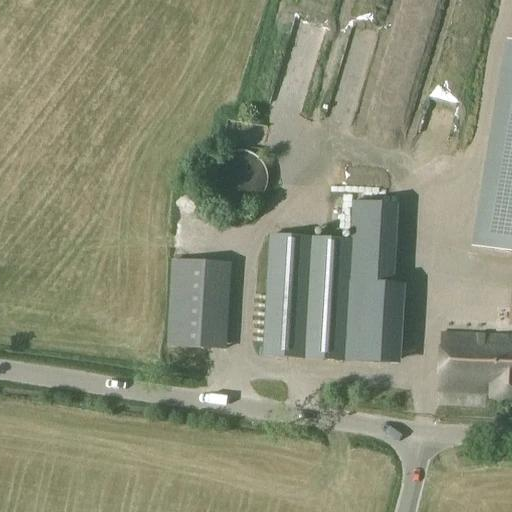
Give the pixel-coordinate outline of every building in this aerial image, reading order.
[(511,42),(509,42),(475,247),(511,252),(511,42)] [(213,177),(213,179),(214,182),(214,184),(214,186),(215,189),(216,191),(217,193),(219,195),(220,197),(222,198),(224,200),(226,201),(228,203),(230,204),(232,204),(234,205),(237,205),(239,206),(241,206),(244,205),(246,205),(248,204),(251,204),(253,203),(255,201),(257,200),(259,199),(260,197),(262,195),(263,193),(264,191),(265,189),(266,187),(267,184),(267,182),(267,180),(267,178),(267,175),(267,173),(266,171),(265,168),(264,166),(263,164),(262,162),(260,160),(259,159),(257,157),(255,156),(253,155),(251,154),(249,153),(247,153),(245,152),(243,152),(240,152),(238,152),(235,152),(233,153),(231,153),(229,154),(227,155),(225,157),(223,158),(221,160),(219,162),(218,164),(217,166),(216,168),(215,170),(214,172),(214,175),(213,177)] [(392,364),(401,208),(356,206),(354,243),(317,241),(274,238),(268,357),(392,364)] [(226,348),(230,265),(175,262),(170,345),(226,348)] [(511,399),(511,337),(441,334),(438,391),(490,394),(490,399),(511,399)]
